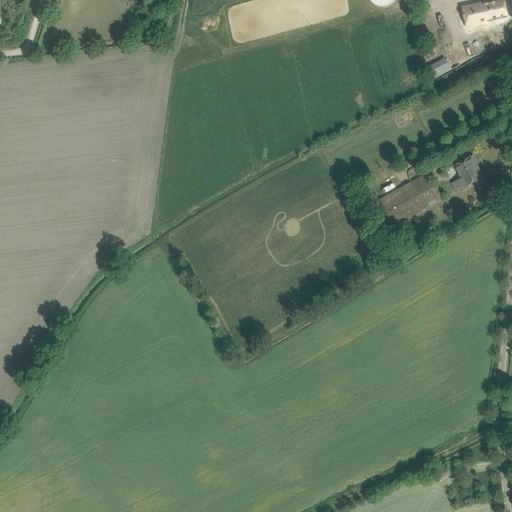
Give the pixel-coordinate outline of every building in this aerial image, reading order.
[(494,2),(453,11),(457,31),(478,27),(478,25),(498,21),(494,2)] [(375,33),(386,30),(384,20),(373,22),(375,33)] [(427,66),(433,77),(486,51),(480,40),(427,66)] [(473,155),(454,165),(461,178),(452,183),(456,191),(465,186),(476,181),(478,184),(485,180),(476,163),(477,163),(473,155)] [(380,201),(395,226),(439,201),(425,176),(380,201)]
